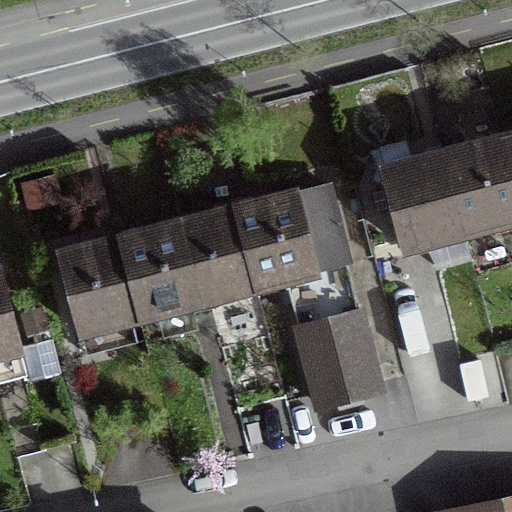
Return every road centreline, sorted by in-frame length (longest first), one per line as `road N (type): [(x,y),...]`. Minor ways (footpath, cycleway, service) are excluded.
road 1 (residential): [(125,511),(511,431)]
road 2 (primary): [(0,85),(339,0)]
